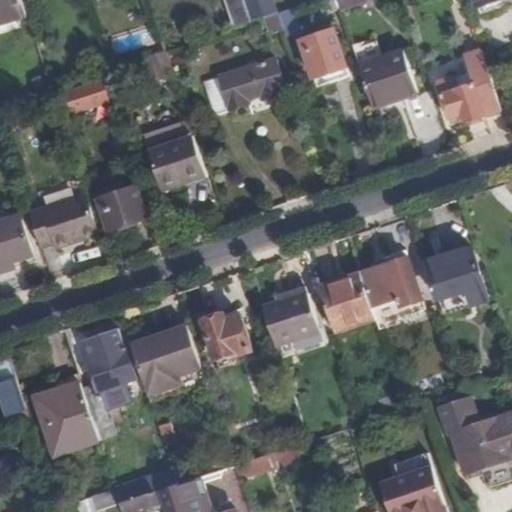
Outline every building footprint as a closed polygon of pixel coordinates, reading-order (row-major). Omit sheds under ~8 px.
[(0,0),(0,25),(22,18),(31,15),(25,0),(0,0)] [(228,0),(239,28),(272,18),(283,14),(277,0),(228,0)] [(327,14),(343,9),(339,0),(323,0),(327,14)] [(339,0),(343,9),(370,0),(339,0)] [(511,0),(477,0),(482,15),(511,5),(511,0)] [(277,31),(287,28),(283,14),(272,18),(277,31)] [(0,35),(25,27),(22,18),(0,25),(0,35)] [(315,77),(348,67),(335,30),(304,40),(315,77)] [(419,92),(403,49),(384,56),(380,42),(364,42),(354,45),(361,64),(376,107),(419,92)] [(177,78),(168,52),(144,60),(147,68),(152,66),(158,84),(177,78)] [(469,124),(503,112),(485,54),(468,60),(472,75),(441,85),(452,120),(466,116),(469,124)] [(351,77),(348,67),(315,77),(319,88),(351,77)] [(254,70),(221,79),(220,83),(209,86),(217,113),(230,109),(231,111),(247,106),(250,112),(277,104),(269,79),(258,83),(254,70)] [(105,85),(68,97),(73,113),(109,101),(105,85)] [(23,100),(0,107),(0,111),(7,133),(31,125),(23,100)] [(210,175),(197,137),(191,120),(150,134),(168,190),(210,175)] [(139,185),(102,198),(111,231),(149,217),(139,185)] [(60,250),(104,234),(91,194),(34,214),(46,248),(58,243),(60,250)] [(22,216),(0,223),(0,274),(0,275),(14,271),(12,264),(35,255),(22,216)] [(476,249),(431,264),(444,301),(471,292),(476,306),(492,300),(476,249)] [(412,258),(365,273),(376,306),(401,298),(405,308),(426,301),(412,258)] [(340,333),(380,320),(376,306),(365,273),(364,272),(324,285),(340,333)] [(282,302),(313,291),(310,285),(280,296),(282,302)] [(328,341),(313,291),(282,302),(267,307),(279,343),(283,355),(328,341)] [(228,313),(207,321),(221,364),(255,352),(244,317),(230,322),(228,313)] [(192,326),(135,344),(152,394),(184,383),(181,376),(206,368),(192,326)] [(93,361),(102,385),(103,390),(128,382),(141,378),(132,350),(129,351),(123,331),(90,341),(96,360),(93,361)] [(77,345),(87,375),(96,373),(86,342),(77,345)] [(0,422),(20,416),(32,412),(13,353),(4,357),(7,368),(4,369),(9,385),(0,387),(0,422)] [(492,362),(482,365),(485,377),(496,373),(492,362)] [(444,374),(418,382),(423,397),(448,388),(444,374)] [(135,402),(128,382),(103,390),(109,411),(113,409),(113,410),(135,402)] [(88,390),(85,383),(43,396),(65,458),(106,445),(104,440),(88,390)] [(102,385),(88,390),(104,440),(121,434),(113,410),(113,409),(109,411),(103,390),(102,385)] [(370,423),(396,414),(391,398),(364,406),(370,423)] [(505,428),(511,450),(511,415),(485,425),(476,399),(445,408),(453,435),(457,434),(460,443),(505,428)] [(32,412),(20,416),(24,427),(36,423),(32,412)] [(241,434),(235,414),(222,418),(225,425),(236,422),(240,435),(241,434)] [(174,422),(162,426),(169,446),(181,442),(174,422)] [(236,422),(225,425),(230,441),(241,437),(240,435),(236,422)] [(511,460),(511,450),(505,428),(460,443),(470,474),(511,460)] [(189,468),(183,449),(171,453),(177,470),(178,472),(189,468)] [(243,481),(282,468),(277,453),(254,461),(239,466),(243,481)] [(450,511),(436,466),(431,454),(398,465),(402,478),(385,484),(394,511),(450,511)] [(177,470),(120,489),(125,504),(165,490),(182,485),(178,472),(177,470)] [(237,511),(211,511),(200,479),(182,485),(165,490),(171,505),(171,509),(172,511),(240,511),(237,511)] [(150,511),(171,505),(165,490),(125,504),(127,511),(150,511)] [(100,511),(120,506),(116,492),(65,508),(66,511),(100,511)]
